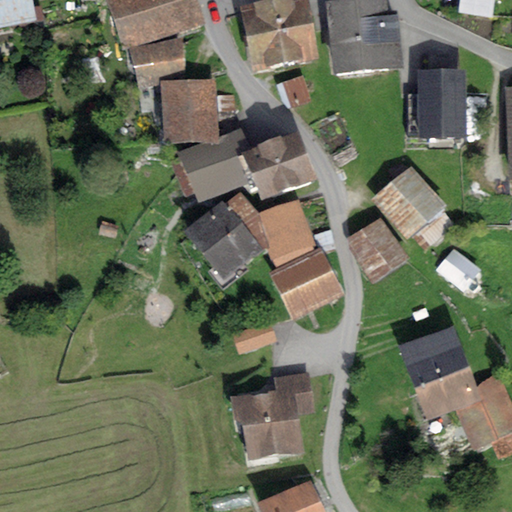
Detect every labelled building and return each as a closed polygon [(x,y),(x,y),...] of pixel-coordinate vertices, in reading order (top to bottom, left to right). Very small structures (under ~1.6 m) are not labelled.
[(31,0),(0,0),(0,27),(36,21),(31,0)] [(194,0),(116,0),(109,3),(128,54),(204,25),(194,0)] [(303,0),(301,0),(245,11),(257,68),(315,56),(303,0)] [(380,0),(373,0),(331,4),(338,72),(397,67),(393,17),(383,18),(380,0)] [(503,0),(470,0),(468,20),(501,25),(503,0)] [(178,42),(130,55),(139,89),(188,76),(178,42)] [(461,73),(423,75),(424,131),(463,130),(461,73)] [(300,80),(283,86),(290,107),(307,101),(300,80)] [(212,83),(162,86),(166,147),(216,144),(212,83)] [(234,139),(183,158),(201,207),(252,189),(234,139)] [(295,139),(245,158),(262,205),(313,186),(295,139)] [(411,172),(378,201),(408,235),(441,206),(411,172)] [(298,203),(260,217),(279,269),(317,255),(298,203)] [(225,206),(185,235),(222,286),(262,258),(225,206)] [(378,222),(352,240),(353,249),(370,275),(400,255),(378,222)] [(321,255),(272,279),(293,322),(342,298),(321,255)] [(450,333),(406,351),(430,413),(458,402),(474,445),(511,429),(511,409),(502,384),(475,395),(450,333)] [(278,396),(241,400),(248,457),(300,451),(295,415),(310,413),(305,376),(276,380),(278,396)] [(321,511),(309,485),(262,506),(264,511),(321,511)]
